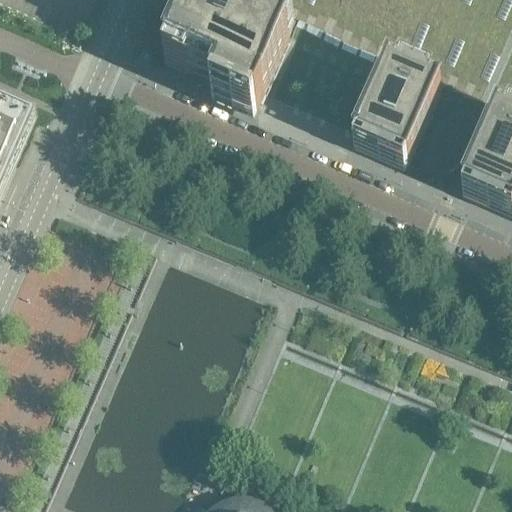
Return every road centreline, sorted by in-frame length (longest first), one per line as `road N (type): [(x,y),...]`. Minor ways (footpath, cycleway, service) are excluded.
road 1 (residential): [(511,258),(97,73)]
road 2 (residential): [(0,303),(97,73)]
